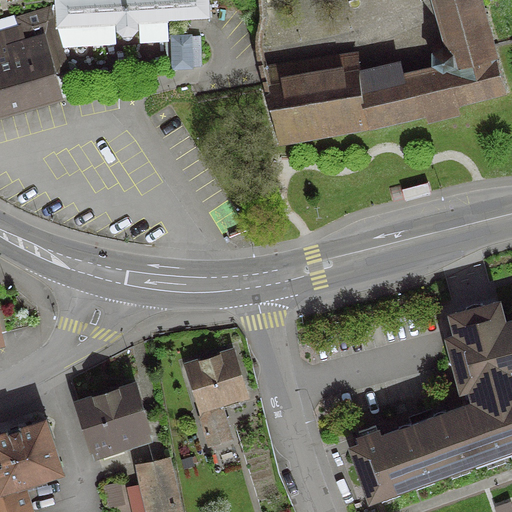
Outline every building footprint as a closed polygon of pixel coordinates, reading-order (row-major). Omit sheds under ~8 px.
[(51,0),(52,5),(53,28),(54,28),(113,24),(113,32),(120,37),(130,37),(136,30),(135,23),(207,19),(206,0),(51,0)] [(265,66),(257,67),(275,142),(367,124),(504,91),(477,0),(432,0),(439,22),(451,65),(401,76),(397,64),(358,73),(356,62),(267,75),(265,66)] [(0,111),(51,96),(51,98),(59,96),(51,66),(64,62),(54,28),(53,28),(52,5),(12,17),(16,28),(0,33),(0,111)] [(188,36),(169,37),(171,69),(196,64),(196,39),(188,39),(188,36)] [(424,183),(399,189),(400,196),(425,190),(424,183)] [(360,448),(351,451),(368,497),(437,472),(438,475),(473,463),(474,465),(508,453),(509,456),(511,454),(511,320),(501,323),(496,306),(492,303),(480,306),(480,303),(463,308),(464,310),(452,313),(450,318),(454,335),(446,338),(450,354),(448,364),(454,371),(459,388),(468,386),(472,402),(444,412),(443,410),(430,415),(431,417),(409,425),(409,423),(396,428),(396,429),(378,436),(376,430),(375,431),(373,426),(356,432),(358,437),(356,437),(360,448)] [(200,411),(197,412),(207,445),(228,438),(216,396),(240,389),(229,353),(186,366),(200,411)] [(89,447),(92,446),(95,456),(101,454),(98,444),(145,429),(131,384),(75,402),(89,447)] [(0,511),(25,511),(27,511),(18,483),(57,470),(43,427),(35,422),(0,433),(0,511)] [(148,511),(174,511),(163,461),(155,462),(154,459),(146,461),(147,464),(138,466),(148,511)] [(511,511),(511,502),(500,506),(501,511),(511,511)]
